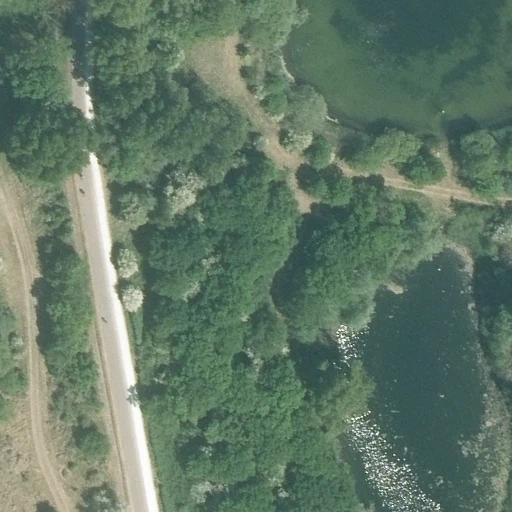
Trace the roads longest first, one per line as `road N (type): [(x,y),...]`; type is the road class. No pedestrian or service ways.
road 1 (track): [(317,511),(305,413),(268,292),(309,213),(377,187),(511,201)]
road 2 (unknown): [(123,511),(64,149),(61,0)]
road 3 (track): [(60,511),(40,444),(42,266),(0,122)]
road 4 (track): [(377,187),(269,157),(208,158)]
